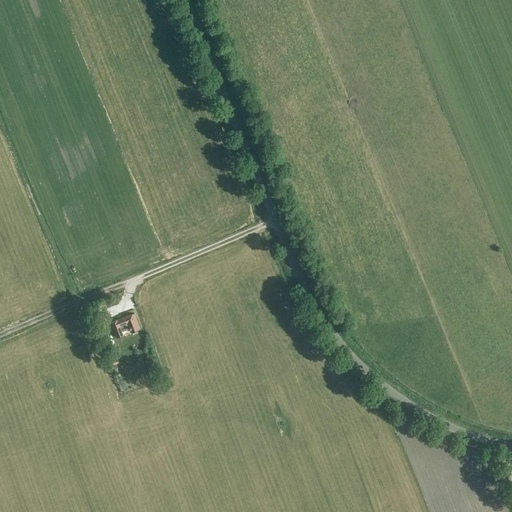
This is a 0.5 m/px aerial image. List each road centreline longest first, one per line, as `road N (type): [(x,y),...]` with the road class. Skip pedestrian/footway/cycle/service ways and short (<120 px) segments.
road 1 (unclassified): [(511,447),(408,404),(333,337),(293,267),(184,0)]
road 2 (track): [(123,284),(0,335)]
